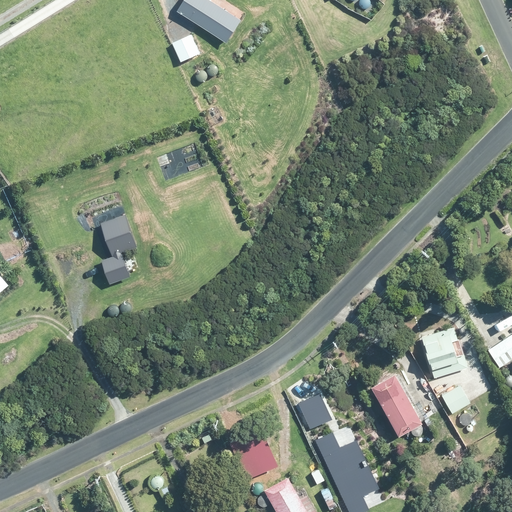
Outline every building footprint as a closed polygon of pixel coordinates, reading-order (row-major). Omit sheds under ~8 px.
[(205,0),(181,0),(174,12),(224,44),(239,20),(205,0)] [(101,260),(108,285),(130,278),(122,252),(136,248),(126,216),(101,223),(112,257),(101,260)] [(456,327),(423,337),(435,378),(468,368),(456,327)] [(511,359),(511,332),(489,347),(501,366),(511,359)] [(396,371),(373,384),(401,434),(424,422),(396,371)] [(297,396),(309,420),(333,408),(321,384),(297,396)] [(471,404),(460,384),(442,394),(453,414),(471,404)] [(337,422),(316,433),(354,507),(374,497),(368,485),(383,477),(359,430),(345,437),(337,422)] [(299,489),(290,472),(265,486),(279,511),(321,511),(307,485),(299,489)] [(388,511),(394,509),(386,494),(373,501),(378,511),(388,511)]
